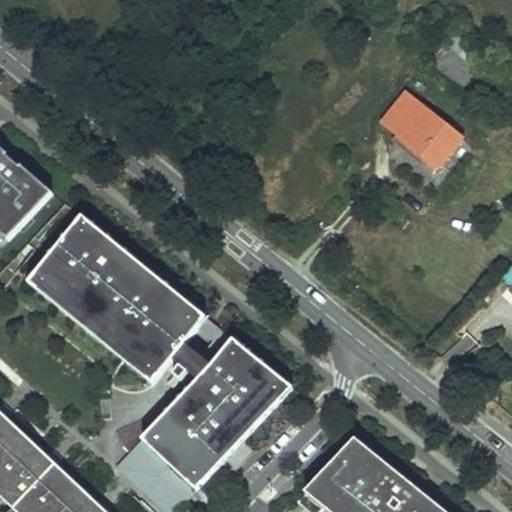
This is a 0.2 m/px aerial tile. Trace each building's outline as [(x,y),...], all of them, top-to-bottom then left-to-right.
[(474,72),(445,48),(432,63),(461,88),(474,72)] [(449,128),(407,94),(385,123),(399,135),(411,144),(407,150),(435,172),(457,146),(463,138),(449,128)] [(411,144),(399,135),(395,140),(407,150),(411,144)] [(0,232),(9,240),(10,241),(53,194),(22,167),(21,169),(0,150),(0,232)] [(83,217),(36,276),(160,377),(207,319),(83,217)] [(9,240),(0,232),(0,244),(3,247),(9,240)] [(36,276),(29,284),(153,385),(160,377),(36,276)] [(212,367),(117,467),(164,511),(177,511),(294,390),(235,341),(212,367)] [(181,366),(174,375),(182,381),(189,373),(181,366)] [(0,497),(15,511),(107,511),(112,507),(102,498),(97,503),(57,465),(62,460),(52,451),(47,456),(7,418),(12,413),(2,404),(0,406),(0,497)] [(356,441),(316,484),(342,505),(335,511),(444,511),(416,489),(412,494),(387,474),(391,469),(356,441)] [(316,484),(307,494),(326,510),(329,511),(335,511),(342,505),(316,484)] [(324,511),(326,510),(307,494),(299,503),(308,511),(324,511)] [(15,511),(0,497),(0,511),(1,511),(15,511)]
